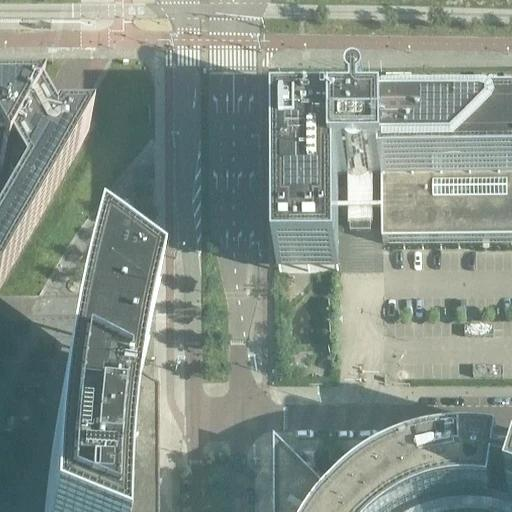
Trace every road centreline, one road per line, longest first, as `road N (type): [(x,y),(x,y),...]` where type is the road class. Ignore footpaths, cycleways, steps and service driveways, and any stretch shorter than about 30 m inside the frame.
road 1 (unclassified): [(189,0),(192,434)]
road 2 (unclassified): [(246,409),(226,0)]
road 3 (unclassified): [(246,409),(511,410)]
